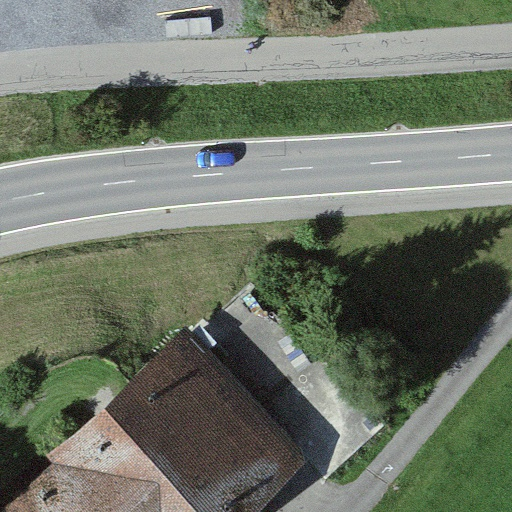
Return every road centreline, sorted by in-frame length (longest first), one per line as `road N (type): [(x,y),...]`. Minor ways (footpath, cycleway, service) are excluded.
road 1 (tertiary): [(511,153),(199,175),(0,204)]
road 2 (residential): [(0,75),(511,40)]
road 3 (track): [(511,318),(345,511)]
